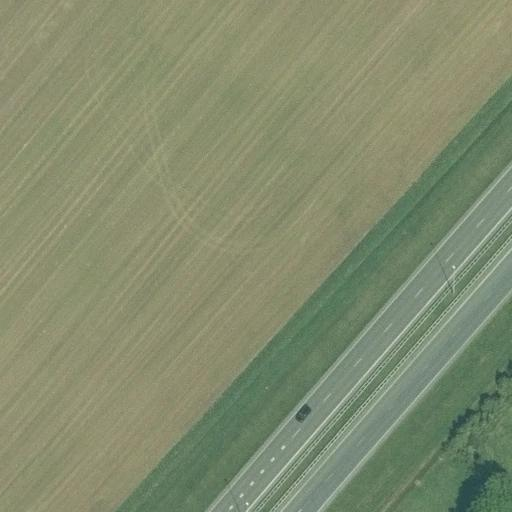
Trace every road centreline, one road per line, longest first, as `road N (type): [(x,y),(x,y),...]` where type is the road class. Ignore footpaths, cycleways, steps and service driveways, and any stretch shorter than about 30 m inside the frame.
road 1 (trunk): [(511,189),(235,511)]
road 2 (trunk): [(300,511),(511,271)]
